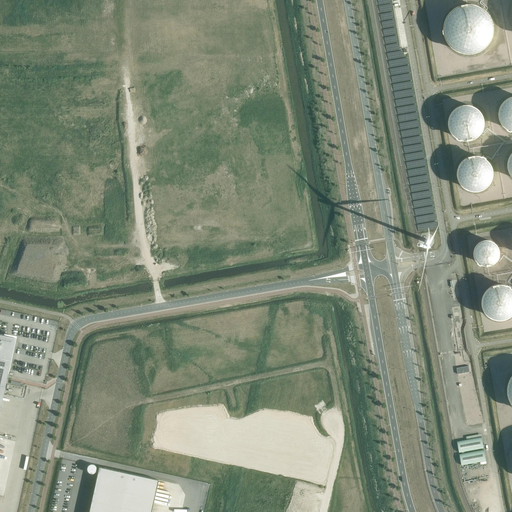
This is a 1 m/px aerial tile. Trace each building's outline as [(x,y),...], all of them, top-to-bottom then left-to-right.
[(468,5),(463,6),(455,10),(449,16),(445,24),(444,30),(446,39),(450,47),(454,50),(461,54),(470,55),(478,54),(485,50),(491,43),(493,39),(495,30),(493,21),(491,16),(485,10),(477,6),(468,5)] [(511,95),(506,98),(502,102),(499,108),(498,115),(500,121),(506,127),(511,130),(511,95)] [(470,104),(464,104),(458,107),(453,111),(451,116),(450,121),(450,127),(453,132),(456,135),(462,138),(470,139),(476,137),(481,133),(483,128),(485,122),(484,116),(480,110),(475,106),(470,104)] [(478,156),(471,156),(465,159),(461,163),(458,168),(458,174),(459,180),(462,185),(465,187),(470,190),(478,190),(484,188),(489,184),(492,177),(493,171),(491,165),(489,162),(484,158),(478,156)] [(493,241),(487,239),(483,240),(479,242),(476,246),(475,251),(475,255),(477,259),(481,263),(485,264),(490,264),(494,262),(498,258),(499,254),(500,250),(499,247),(497,243),(493,241)] [(500,285),(495,285),(490,288),(485,294),(483,303),(484,309),(486,312),(492,318),(498,320),(501,320),(510,318),(511,315),(511,288),(510,287),(506,285),(500,285)] [(57,342),(57,321),(47,320),(46,326),(43,325),(43,322),(41,322),(41,318),(39,318),(38,350),(44,350),(44,341),(47,341),(47,342),(57,342)] [(0,334),(0,407),(15,338),(0,334)] [(481,464),(486,463),(482,433),(467,436),(467,439),(457,441),(459,453),(460,453),(461,464),(481,461),(481,464)] [(91,474),(94,473),(95,473),(97,471),(97,469),(97,467),(96,465),(94,464),(92,464),(90,464),(88,466),(87,468),(88,471),(89,472),(91,474)] [(150,511),(158,480),(98,467),(88,511),(150,511)]
